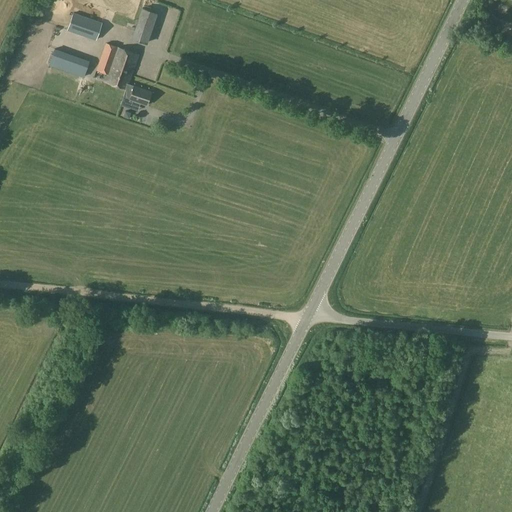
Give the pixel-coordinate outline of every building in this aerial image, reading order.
[(142,43),(151,12),(139,9),(130,39),(142,43)] [(212,55),(220,31),(160,10),(154,27),(153,27),(151,33),(212,55)] [(66,30),(95,40),(101,23),(72,13),(66,30)] [(126,88),(127,84),(137,54),(105,43),(96,70),(108,74),(106,81),(126,88)] [(83,75),(88,61),(57,51),(52,65),(83,75)] [(150,92),(127,84),(126,88),(132,90),(128,100),(146,106),(150,92)]
